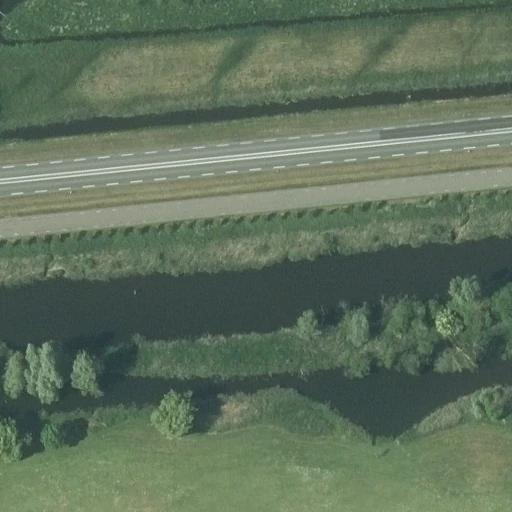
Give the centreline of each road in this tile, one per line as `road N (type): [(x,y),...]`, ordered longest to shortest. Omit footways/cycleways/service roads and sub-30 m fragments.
road 1 (unclassified): [(511,177),(0,229)]
road 2 (primary): [(0,182),(511,131)]
